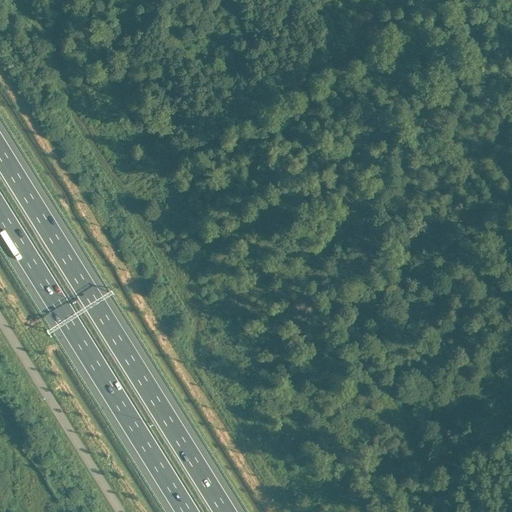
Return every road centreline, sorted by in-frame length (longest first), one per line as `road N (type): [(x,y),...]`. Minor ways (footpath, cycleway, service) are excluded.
road 1 (motorway): [(225,511),(0,150)]
road 2 (motorway): [(0,208),(192,511)]
road 3 (unclassified): [(123,511),(0,317)]
